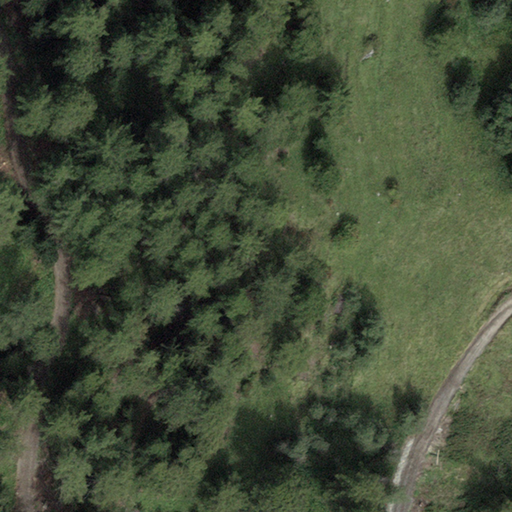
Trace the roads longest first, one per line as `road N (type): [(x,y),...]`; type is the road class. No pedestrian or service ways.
road 1 (track): [(35,511),(61,258),(0,41)]
road 2 (track): [(511,299),(448,388),(399,511)]
